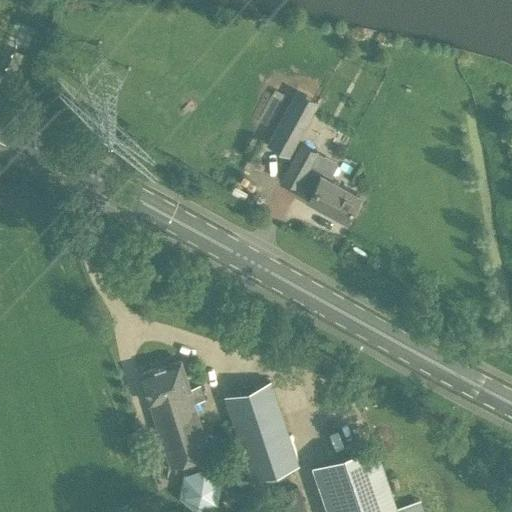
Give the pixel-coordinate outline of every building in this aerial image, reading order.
[(14,32),(0,66),(16,73),(30,39),(14,32)] [(295,90),(266,144),(288,156),(317,102),(295,90)] [(344,218),(350,207),(355,208),(359,202),(355,198),(357,194),(313,170),(315,166),(310,164),(316,152),(301,143),(287,168),(302,176),(297,184),(310,191),(307,197),(344,218)] [(189,388),(179,359),(138,373),(148,402),(170,467),(210,453),(193,403),(206,399),(201,384),(189,388)] [(270,380),(224,396),(249,470),(252,479),(298,464),(270,380)] [(397,511),(375,444),(312,465),(327,511),(397,511)] [(241,456),(230,460),(238,484),(243,482),(245,489),(255,486),(252,479),(249,480),(241,456)] [(178,498),(194,511),(195,511),(216,505),(220,483),(204,469),(182,475),(178,498)]
